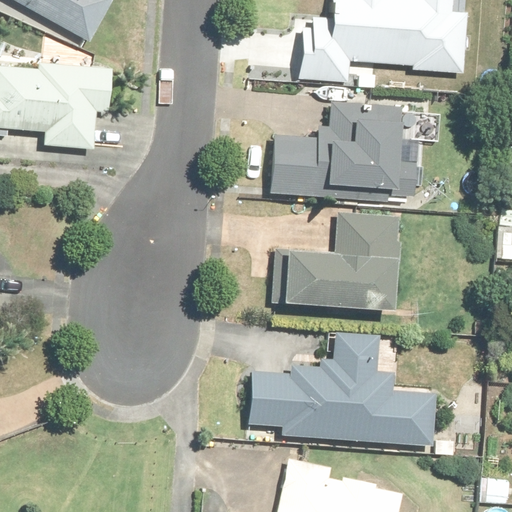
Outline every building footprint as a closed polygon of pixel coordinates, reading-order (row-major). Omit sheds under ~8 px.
[(1,0),(28,14),(28,13),(85,45),(109,3),(104,0),(1,0)] [(302,28),(298,77),(341,81),(342,64),(459,74),(464,16),(445,14),(446,0),(329,0),(327,30),(302,28)] [(0,128),(42,132),(41,146),(91,149),(94,105),(103,105),(105,86),(95,85),(96,73),(35,68),(34,74),(0,71),(0,128)] [(314,102),(312,136),(265,133),(261,193),(395,202),(398,152),(401,107),(314,102)] [(395,216),(339,212),(336,252),(288,249),(285,303),(389,310),(392,255),(395,216)] [(428,451),(431,403),(393,401),(394,387),(378,386),(382,347),(337,341),(332,382),(252,375),(247,437),(344,446),(344,447),(381,449),(389,449),(428,451)] [(401,511),(403,505),(333,486),(334,479),(286,470),(277,511),(401,511)] [(508,482),(482,480),(480,504),(506,506),(508,482)]
